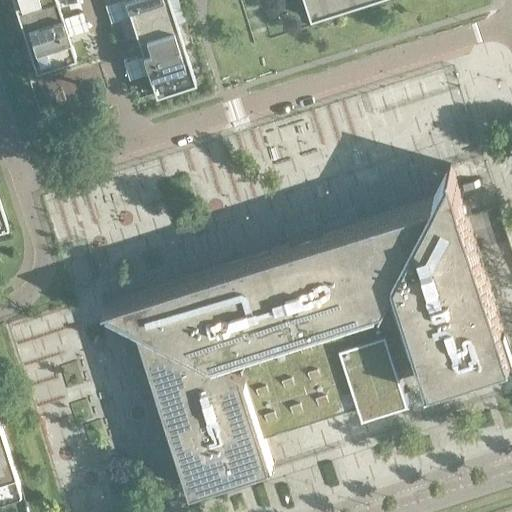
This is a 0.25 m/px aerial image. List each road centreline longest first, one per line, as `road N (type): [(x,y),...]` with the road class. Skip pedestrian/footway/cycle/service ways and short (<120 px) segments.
road 1 (residential): [(136,142),(511,20)]
road 2 (residential): [(0,311),(35,286),(44,260),(22,179)]
road 3 (residential): [(136,142),(91,0)]
